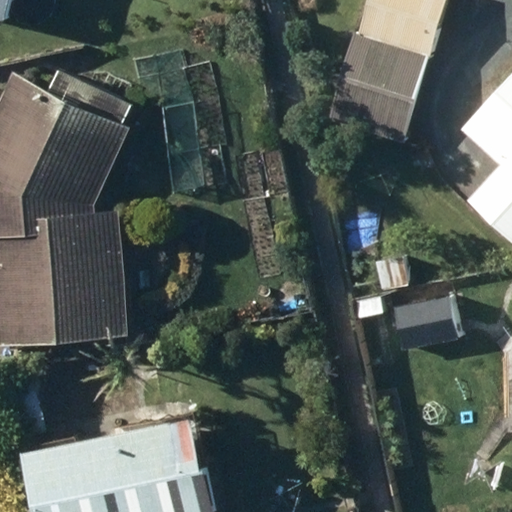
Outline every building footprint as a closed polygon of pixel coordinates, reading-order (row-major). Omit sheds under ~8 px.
[(0,0),(0,8),(17,12),(19,0),(0,0)] [(374,0),(341,118),(414,139),(452,0),(374,0)] [(0,232),(8,233),(15,339),(146,331),(138,206),(109,208),(109,199),(147,124),(140,120),(150,100),(70,59),(58,83),(30,68),(0,126),(0,232)] [(511,152),(511,167),(483,199),(511,224),(511,88),(480,124),(511,152)] [(383,257),(388,285),(420,279),(415,251),(383,257)] [(393,291),(368,296),(371,314),(396,310),(393,291)] [(462,292),(406,301),(413,344),(469,335),(462,292)] [(218,414),(50,446),(63,511),(244,511),(235,461),(227,462),(218,414)]
